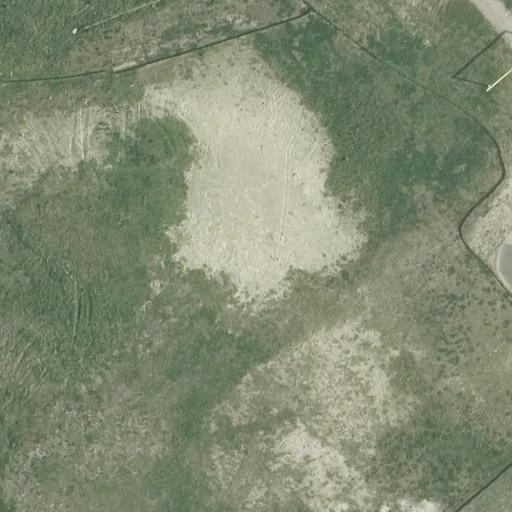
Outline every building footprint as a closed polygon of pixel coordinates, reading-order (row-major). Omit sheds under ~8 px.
[(426,0),(400,0),(395,5),(419,33),(439,15),(426,0)] [(422,27),(373,69),(436,140),(429,146),(438,156),(472,126),(461,113),(482,95),(422,27)] [(254,166),(308,232),(388,166),(310,71),(254,117),(243,104),(218,125),(243,155),(255,145),(265,157),(254,166)] [(236,191),(248,205),(256,197),(244,184),(236,191)] [(37,220),(61,209),(53,191),(28,202),(37,220)] [(79,245),(75,238),(96,225),(86,209),(40,238),(54,261),(79,245)] [(165,264),(139,242),(119,266),(145,288),(165,264)] [(43,279),(68,308),(87,292),(73,276),(94,259),(82,245),(43,279)] [(229,257),(213,260),(216,280),(233,277),(229,257)] [(0,288),(0,309),(10,301),(0,288)] [(180,328),(19,456),(64,511),(158,511),(190,487),(209,511),(285,511),(294,505),(280,488),(307,467),(270,421),(260,428),(180,328)] [(307,439),(354,484),(391,446),(343,400),(307,439)] [(0,495),(9,483),(0,475),(0,495)] [(418,500),(430,510),(444,492),(433,483),(418,500)]
